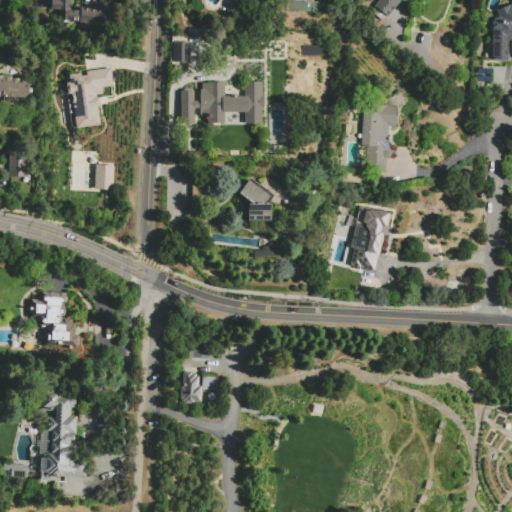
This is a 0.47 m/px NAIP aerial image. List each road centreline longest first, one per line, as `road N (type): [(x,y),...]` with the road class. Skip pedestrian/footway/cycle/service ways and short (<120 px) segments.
road 1 (tertiary): [(511,325),(240,309),(192,296),(82,244),(0,220)]
road 2 (residential): [(147,275),(159,0)]
road 3 (residential): [(134,511),(147,275)]
road 4 (residential): [(490,323),(499,126)]
